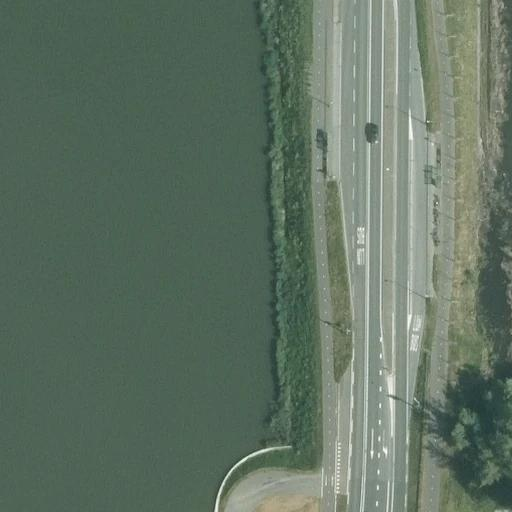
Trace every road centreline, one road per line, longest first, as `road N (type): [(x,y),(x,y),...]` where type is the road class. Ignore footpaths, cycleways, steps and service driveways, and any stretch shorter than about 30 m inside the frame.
road 1 (primary): [(373,0),(374,341),(388,432)]
road 2 (primary): [(388,432),(400,347),(402,0)]
